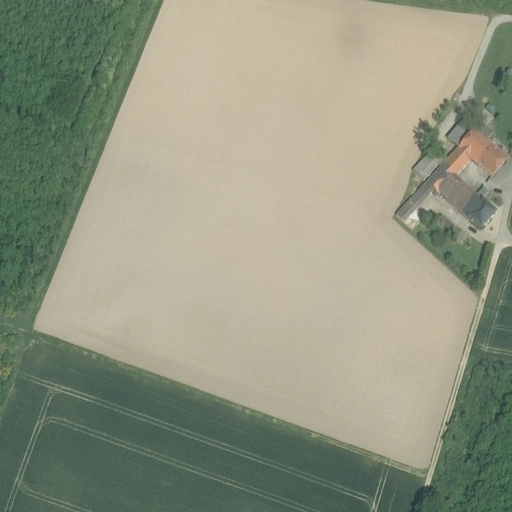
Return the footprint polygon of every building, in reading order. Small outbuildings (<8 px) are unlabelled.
[(469,137),(474,131),(463,121),(458,127),(469,137)] [(469,137),(458,127),(448,140),(458,149),(469,137)] [(475,164),(491,145),(474,131),(469,137),(458,149),(472,161),(475,164)] [(491,145),(475,164),(491,177),(507,159),(491,145)] [(472,161),(458,149),(444,164),(458,176),(472,161)] [(426,158),(412,173),(423,182),(427,178),(429,176),(437,167),(426,158)] [(458,176),(444,164),(431,178),(429,180),(425,184),(433,191),(439,197),(440,195),(456,178),(458,176)] [(469,217),(483,203),(481,201),(476,197),(456,178),(440,195),(468,221),(470,218),(469,217)] [(433,191),(425,184),(396,216),(404,222),(433,191)] [(484,188),(476,197),(481,201),(489,192),(484,188)] [(495,214),(483,203),(469,217),(470,218),(481,229),(495,214)] [(441,207),(433,215),(448,229),(456,221),(441,207)]
